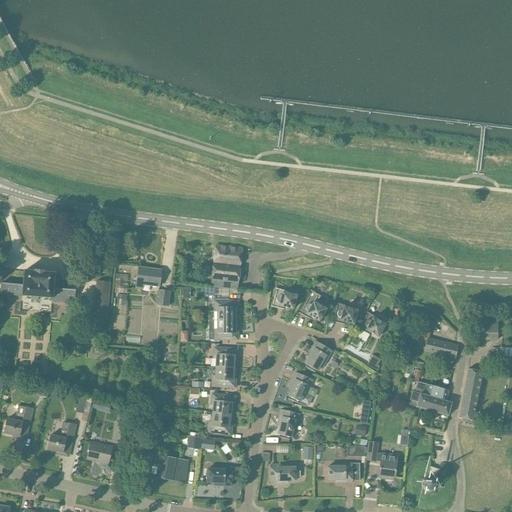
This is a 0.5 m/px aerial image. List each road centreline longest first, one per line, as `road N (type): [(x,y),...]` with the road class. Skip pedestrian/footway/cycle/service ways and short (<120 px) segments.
road 1 (secondary): [(511,278),(405,268),(28,195)]
road 2 (unclassified): [(168,511),(0,470)]
road 3 (residential): [(455,511),(451,417),(463,347)]
road 4 (residential): [(247,511),(262,385)]
